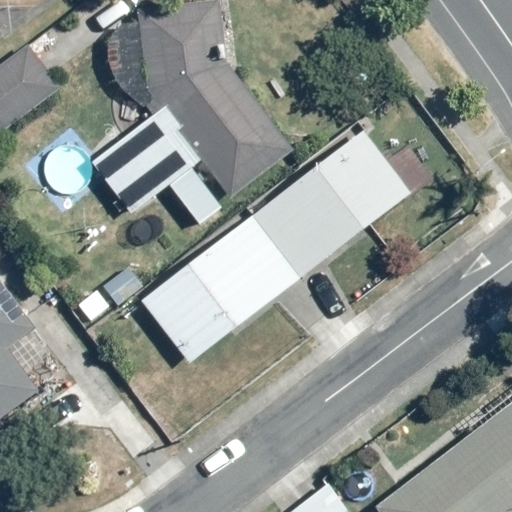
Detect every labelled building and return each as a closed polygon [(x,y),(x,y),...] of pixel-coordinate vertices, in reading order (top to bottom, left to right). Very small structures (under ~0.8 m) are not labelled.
[(202,226),(299,151),(255,94),(260,91),(250,77),(238,86),(222,64),(232,63),(231,42),(224,42),(217,0),(210,0),(147,6),(115,78),(154,116),(96,163),(134,215),(169,187),(202,226)] [(0,135),(62,88),(28,43),(0,63),(0,135)] [(197,364),(435,181),(408,146),(390,160),(367,130),(146,298),(197,364)] [(0,268),(25,249),(0,216),(0,268)] [(0,426),(42,397),(29,378),(56,359),(33,326),(0,279),(0,426)] [(511,511),(511,401),(459,442),(437,415),(374,463),(395,491),(378,504),(383,511),(511,511)] [(354,511),(329,481),(290,511),(354,511)]
